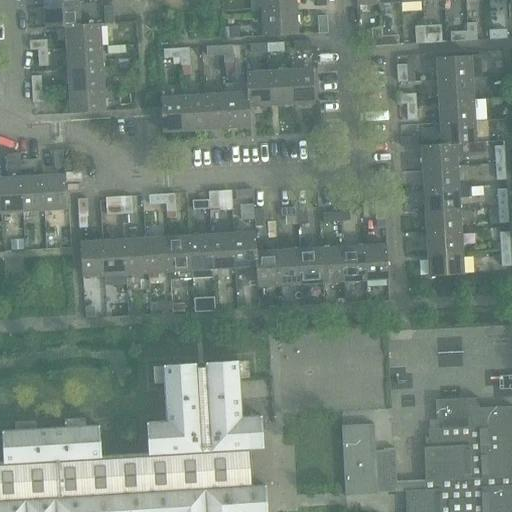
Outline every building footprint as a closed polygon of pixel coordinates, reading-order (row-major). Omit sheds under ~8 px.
[(296,13),(295,0),(259,0),(260,15),(296,13)] [(79,25),(79,24),(78,3),(43,5),(44,27),(65,26),(79,25)] [(104,6),(105,24),(114,24),(113,6),(104,6)] [(297,35),(296,13),(260,15),(262,37),(297,35)] [(318,34),(327,33),(326,16),(317,17),(318,34)] [(100,23),(79,24),(79,25),(65,26),(66,49),(101,47),(100,23)] [(381,46),(397,45),(397,36),(390,37),(390,25),(380,26),(381,30),(381,46)] [(466,25),(466,32),(466,41),(476,41),(475,25),(466,25)] [(440,27),(425,28),(426,44),(441,43),(440,27)] [(415,44),(426,44),(425,28),(414,28),(415,44)] [(372,47),(381,46),(381,30),(371,31),(372,47)] [(488,31),(489,40),(506,39),(505,30),(488,31)] [(450,33),(450,42),(466,41),(466,32),(450,33)] [(29,51),(37,50),(46,50),(45,40),(29,41),(29,51)] [(311,50),(310,41),(293,42),(293,51),(311,50)] [(284,52),(283,43),(266,44),(267,53),(284,52)] [(250,54),(267,53),(266,44),(249,45),(250,54)] [(107,54),(125,53),(125,45),(107,46),(107,54)] [(233,63),(232,45),(222,46),(223,55),(223,63),(233,63)] [(207,56),(223,55),(222,46),(206,47),(207,56)] [(102,68),(101,47),(66,49),(67,70),(102,68)] [(163,59),(181,58),(180,48),(163,49),(163,59)] [(190,65),(189,48),(180,48),(181,58),(181,66),(190,65)] [(47,66),(46,50),(37,50),(38,67),(47,66)] [(436,59),(437,81),(472,79),(471,78),(481,77),(480,57),(470,57),(436,59)] [(108,59),(109,67),(130,66),(129,59),(108,59)] [(404,65),(396,66),(397,83),(405,82),(404,65)] [(103,90),(102,68),(67,70),(69,92),(103,90)] [(311,69),(289,70),(291,105),(314,103),(311,69)] [(289,70),(267,72),(269,106),(291,105),(289,70)] [(267,72),(245,73),(246,83),(246,92),(247,92),(248,107),(269,106),(267,72)] [(40,77),(31,77),(32,93),(41,93),(40,77)] [(437,81),(439,101),(473,99),(472,79),(437,81)] [(246,83),(225,84),(226,93),(228,128),(250,126),(248,107),(247,92),(246,92),(246,83)] [(105,112),(103,90),(69,92),(70,114),(105,112)] [(48,92),(41,93),(32,93),(32,102),(49,101),(48,92)] [(206,129),(228,128),(226,93),(204,94),(206,129)] [(204,94),(182,96),(185,130),(206,129),(204,94)] [(398,104),(406,104),(415,104),(414,94),(398,95),(398,104)] [(182,96),(160,97),(161,108),(162,132),(185,130),(182,96)] [(439,101),(440,123),(474,121),(473,99),(439,101)] [(416,120),(415,104),(406,104),(407,120),(416,120)] [(440,123),(441,145),(456,145),(475,144),(474,121),(440,123)] [(417,137),(400,138),(401,147),(417,146),(417,137)] [(421,146),(422,168),(457,166),(456,145),(441,145),(421,146)] [(496,165),(505,164),(503,146),(495,146),(496,165)] [(64,168),(62,151),(54,151),(55,168),(64,168)] [(5,179),(0,178),(0,204),(1,214),(22,213),(20,178),(21,178),(21,171),(20,171),(19,160),(19,153),(10,154),(4,154),(5,179)] [(19,160),(20,171),(21,171),(35,170),(35,159),(19,160)] [(505,164),(496,165),(497,181),(506,180),(505,164)] [(422,168),(423,190),(470,187),(458,187),(457,166),(422,168)] [(66,210),(66,203),(64,175),(42,176),(44,211),(66,210)] [(22,213),(44,211),(42,176),(21,178),(20,178),(22,213)] [(470,187),(423,190),(425,212),(459,210),(459,197),(471,197),(470,187)] [(497,189),(498,207),(507,207),(506,189),(497,189)] [(236,200),(253,199),(252,190),(235,191),(236,200)] [(220,211),(232,211),(230,191),(219,192),(220,211)] [(208,193),(209,201),(209,210),(218,209),(217,192),(208,193)] [(149,205),(166,204),(166,195),(149,196),(149,205)] [(167,212),(175,212),(174,195),(166,195),(166,204),(167,212)] [(132,214),(131,197),(131,196),(122,197),(123,215),(132,214)] [(105,198),(106,207),(106,216),(114,215),(122,215),(123,215),(122,197),(105,198)] [(88,228),(87,217),(88,217),(87,200),(78,200),(80,228),(88,228)] [(193,211),(209,210),(209,201),(192,202),(193,211)] [(384,203),(375,203),(376,220),(384,220),(384,203)] [(340,205),(340,214),(341,222),(350,222),(350,225),(362,224),(361,204),(340,205)] [(305,207),(296,208),(297,225),(306,224),(305,207)] [(499,225),(508,224),(507,207),(498,207),(499,225)] [(296,208),(280,209),(280,217),(282,217),(285,225),(297,225),(296,208)] [(263,210),(254,210),(255,227),(264,227),(263,210)] [(459,210),(425,212),(426,234),(461,232),(459,210)] [(132,214),(123,215),(124,224),(133,224),(132,214)] [(324,223),(341,222),(340,214),(324,215),(324,223)] [(122,215),(114,215),(115,225),(123,224),(122,215)] [(461,232),(426,234),(427,256),(462,254),(461,232)] [(234,269),(256,267),(256,253),(255,233),(233,234),(234,269)] [(499,234),(500,250),(510,250),(509,233),(499,234)] [(213,270),(234,269),(233,234),(211,235),(213,270)] [(191,271),(213,270),(211,235),(189,236),(191,271)] [(169,272),(191,271),(189,236),(167,238),(169,272)] [(148,274),(169,272),(167,238),(146,239),(148,274)] [(126,275),(148,274),(146,239),(124,240),(126,275)] [(24,240),(9,241),(10,251),(25,251),(24,240)] [(124,240),(103,241),(105,276),(105,285),(126,284),(126,275),(124,240)] [(82,277),(105,276),(103,241),(80,243),(82,277)] [(365,281),(388,280),(386,245),(364,247),(365,281)] [(344,282),(365,281),(364,247),(342,248),(344,282)] [(322,284),(344,282),(342,248),(321,249),(322,284)] [(300,285),(322,284),(321,249),(299,250),(300,285)] [(279,286),(300,285),(299,250),(278,252),(279,286)] [(501,267),(511,266),(510,250),(500,250),(501,267)] [(256,267),(257,286),(257,287),(279,286),(278,252),(256,253),(256,267)] [(427,256),(428,278),(463,276),(462,254),(427,256)] [(215,298),(194,299),(195,313),(216,312),(215,298)] [(125,302),(111,302),(112,313),(126,312),(125,302)] [(184,304),(172,305),(172,313),(184,312),(184,304)] [(95,307),(85,307),(86,318),(96,317),(95,307)] [(266,511),(265,486),(251,487),(249,449),(263,448),(261,416),(241,417),(237,361),(206,363),(207,367),(196,367),(196,363),(163,365),(166,421),(146,422),(147,453),(144,453),(102,456),(99,425),(86,425),(85,418),(65,419),(65,427),(36,429),(35,422),(15,423),(15,430),(2,431),(3,462),(0,461),(0,511),(266,511)] [(511,511),(511,407),(478,409),(478,399),(476,399),(476,400),(437,402),(437,401),(435,401),(436,430),(440,430),(440,438),(424,438),(425,448),(423,448),(425,481),(397,482),(395,448),(383,449),(384,451),(376,451),(374,424),(342,426),(346,496),(378,494),(378,493),(404,491),(405,511),(511,511)]
